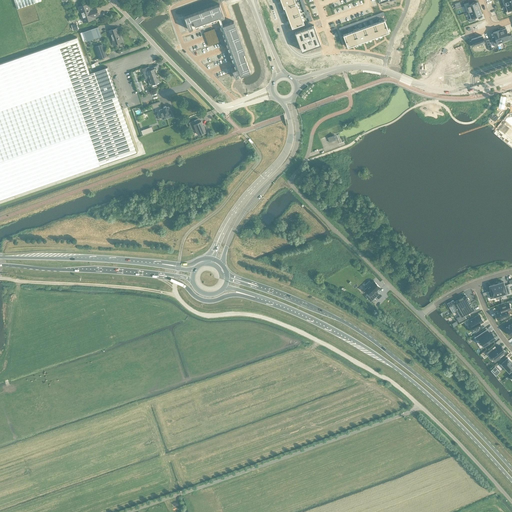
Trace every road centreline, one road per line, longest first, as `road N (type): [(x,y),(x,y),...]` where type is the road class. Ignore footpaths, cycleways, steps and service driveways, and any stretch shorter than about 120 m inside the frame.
road 1 (track): [(0,278),(142,288),(173,294),(203,315),(270,320),(385,378),(422,407)]
road 2 (primary): [(249,295),(390,363),(511,482)]
road 3 (primary): [(511,470),(375,342),(252,284)]
road 4 (track): [(173,294),(186,233),(219,209),(258,161),(241,131)]
road 5 (secondary): [(222,265),(243,211),(297,145),(291,99)]
road 6 (primary): [(161,264),(0,257)]
road 7 (secondary): [(284,101),(289,150),(219,237)]
road 8 (primary): [(0,264),(158,274)]
road 9 (residential): [(272,0),(286,45),(308,57),(332,51),(316,0)]
road 10 (unclassified): [(511,501),(422,407)]
